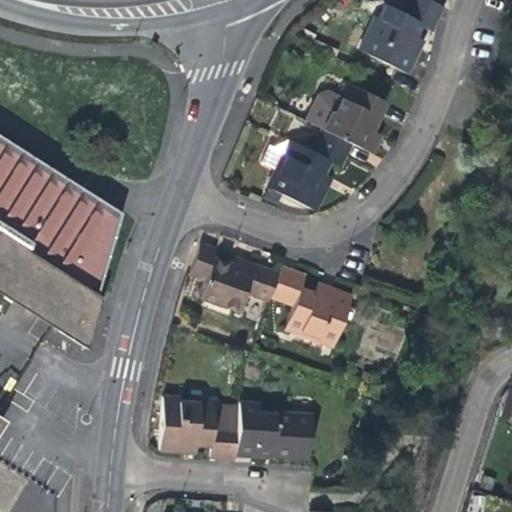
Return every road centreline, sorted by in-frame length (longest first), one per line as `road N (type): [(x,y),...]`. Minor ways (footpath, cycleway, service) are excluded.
road 1 (residential): [(468,0),(408,154),(379,201),(329,246),(175,194)]
road 2 (residential): [(103,511),(118,386),(175,194)]
road 3 (residential): [(175,194),(209,100),(216,0)]
road 4 (unclassified): [(203,0),(110,11),(21,0)]
road 5 (residential): [(511,362),(485,372),(441,511)]
